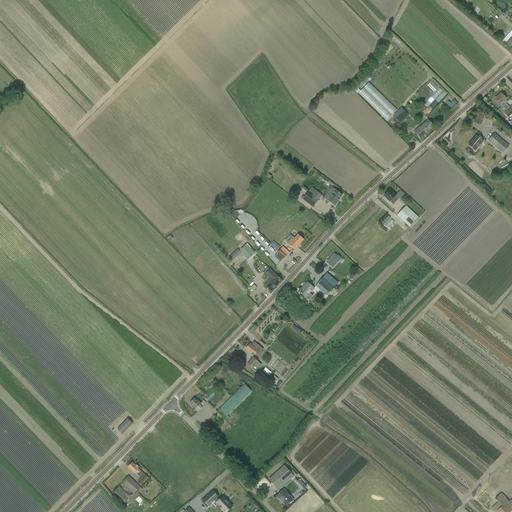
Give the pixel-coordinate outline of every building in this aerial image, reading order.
[(492,15),(485,23),(488,25),(495,18),(492,15)] [(511,114),(511,105),(509,108),(503,101),(506,99),(501,94),(495,99),(499,104),(500,105),(500,104),(506,110),(504,113),(508,118),(511,114)] [(450,103),(447,107),(449,110),(456,103),(453,101),(450,103)] [(401,109),(393,117),(399,123),(407,116),(401,109)] [(414,132),(417,135),(420,139),(434,126),(431,123),(427,119),(414,132)] [(488,141),(492,144),(503,153),(509,146),(494,134),(488,141)] [(471,142),(468,145),(472,148),(475,151),(483,141),(480,138),(476,135),(476,136),(471,142)] [(336,190),(328,200),(335,206),(338,201),(342,195),(336,190)] [(390,202),(393,205),(398,199),(393,194),(389,190),(384,196),(390,202)] [(308,191),(302,200),(312,207),(322,196),(316,191),(313,195),(308,191)] [(409,227),(418,218),(405,206),(397,215),(409,227)] [(384,224),(390,230),(396,223),(390,218),(384,224)] [(291,241),(288,244),(291,247),(294,251),(297,247),(303,240),(300,236),(298,234),(295,238),(294,237),(291,241)] [(246,245),(239,250),(248,259),(254,253),(246,245)] [(280,249),(277,254),(283,259),(287,255),(280,249)] [(334,253),(327,262),(330,264),(329,265),(332,268),(341,258),(337,256),(334,253)] [(265,274),(270,278),(264,285),(271,292),(282,281),(276,275),(270,269),(265,274)] [(327,273),(316,286),(327,296),(338,283),(327,273)] [(313,296),(310,294),(314,289),(307,282),(304,286),(305,286),(300,292),(299,291),(299,292),(301,293),(300,293),(301,294),(309,301),(313,296)] [(250,344),(245,349),(249,352),(251,354),(251,353),(252,352),(255,355),(255,354),(257,356),(263,349),(258,345),(255,349),(253,347),(250,344)] [(247,364),(255,371),(261,364),(253,358),(247,364)] [(277,377),(272,382),(276,385),(281,381),(277,377)] [(226,420),(228,417),(227,416),(251,391),(244,384),(217,412),(226,420)] [(209,398),(212,402),(214,401),(216,403),(214,405),(215,406),(223,401),(217,392),(209,398)] [(197,401),(194,398),(189,403),(195,409),(198,406),(201,409),(203,406),(197,400),(197,401)] [(117,430),(118,431),(122,435),(132,424),(127,419),(117,430)] [(140,476),(144,473),(138,468),(139,467),(136,464),(135,465),(132,462),(128,467),(131,471),(134,473),(136,470),(139,473),(138,474),(140,476)] [(278,490),(282,487),(294,477),(284,466),(269,479),(278,490)] [(141,486),(148,478),(144,474),(137,482),(141,486)] [(142,489),(132,480),(129,476),(113,493),(116,497),(126,506),(142,489)] [(296,479),(294,481),(302,490),(301,490),(304,492),(306,490),(304,488),(305,487),(306,486),(305,484),(304,485),(299,479),(298,481),(297,479),(296,479)] [(231,503),(239,495),(229,484),(221,492),(231,503)] [(286,507),(289,503),(293,500),(284,489),(281,492),(278,495),(283,501),(282,502),(286,507)] [(214,490),(204,500),(209,505),(219,496),(214,490)] [(497,502),(490,508),(493,511),(509,511),(511,510),(511,505),(510,503),(501,493),(495,499),(497,502)] [(224,496),(217,503),(220,506),(223,510),(224,510),(225,511),(227,511),(233,507),(224,496)] [(145,508),(142,511),(143,511),(147,511),(151,508),(140,497),(137,501),(145,508)]
